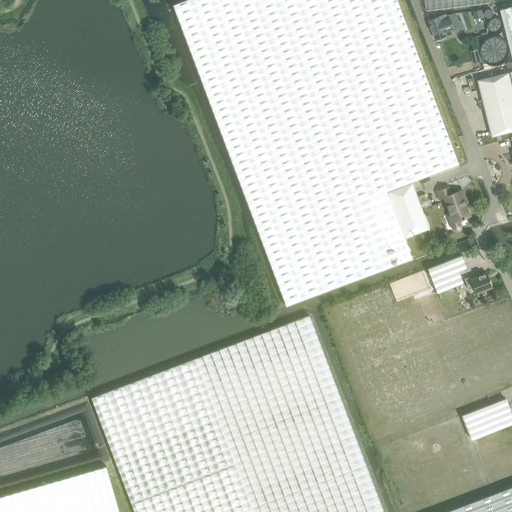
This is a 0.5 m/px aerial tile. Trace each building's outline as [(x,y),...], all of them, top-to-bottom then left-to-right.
[(343,282),(388,265),(363,200),(412,182),(459,164),(397,0),(185,0),(171,5),(179,26),(205,92),(234,163),(259,232),(257,233),(284,304),(343,282)] [(425,0),(428,11),(492,3),(491,0),(425,0)] [(511,6),(502,9),(511,49),(511,6)] [(483,8),(474,11),(476,17),(485,15),(483,8)] [(446,15),(429,20),(436,40),(453,34),(451,29),(455,28),(456,30),(463,28),(464,26),(461,20),(459,21),(458,19),(459,17),(458,16),(456,13),(450,15),(447,16),(446,15)] [(510,53),(510,50),(509,47),(506,43),(505,42),(502,40),(498,39),(495,39),(492,40),(489,41),(487,43),(484,46),(483,49),(483,52),(483,55),(484,57),(485,60),(486,62),(488,63),(490,65),(492,65),(495,66),(497,66),(501,65),(503,64),(506,62),(507,60),(509,58),(510,55),(510,53)] [(481,62),(478,50),(471,52),(474,64),(481,62)] [(492,137),(511,132),(511,72),(478,80),(492,137)] [(429,227),(412,182),(363,200),(388,265),(411,257),(404,236),(429,227)] [(460,219),(469,215),(464,203),(462,204),(456,191),(450,194),(447,187),(434,192),(437,199),(442,197),(449,215),(447,216),(452,229),(454,231),(457,232),(459,231),(461,230),(462,228),(462,225),(461,221),(460,219)] [(427,200),(420,202),(422,208),(429,206),(427,200)] [(427,269),(436,293),(461,283),(462,283),(457,271),(466,267),(461,255),(427,269)] [(475,293),(491,286),(486,273),(465,281),(468,289),(473,287),(475,293)] [(309,315),(91,398),(93,402),(134,511),(384,511),(317,336),(311,321),(309,315)] [(463,415),(470,433),(473,440),(511,424),(511,413),(508,404),(506,399),(463,415)] [(0,475),(88,451),(79,417),(0,439),(0,475)] [(0,511),(118,511),(106,466),(0,496),(0,511)] [(511,511),(511,485),(442,511),(511,511)]
